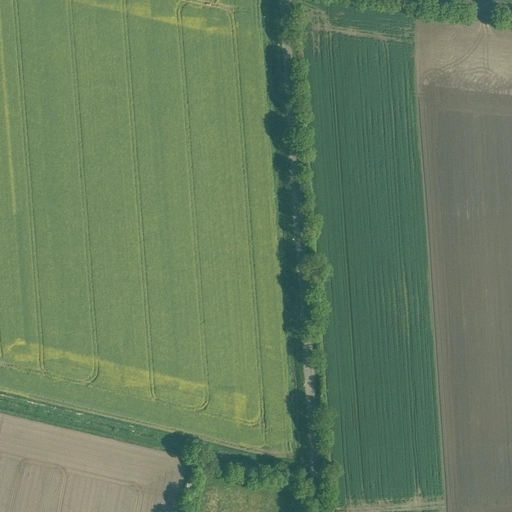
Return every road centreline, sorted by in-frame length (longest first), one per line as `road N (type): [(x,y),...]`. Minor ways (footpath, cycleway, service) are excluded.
road 1 (residential): [(387,235),(376,98),(511,120)]
road 2 (unclassified): [(301,240),(320,511)]
road 3 (unclassified): [(284,0),(301,240)]
road 4 (residential): [(387,235),(511,248)]
